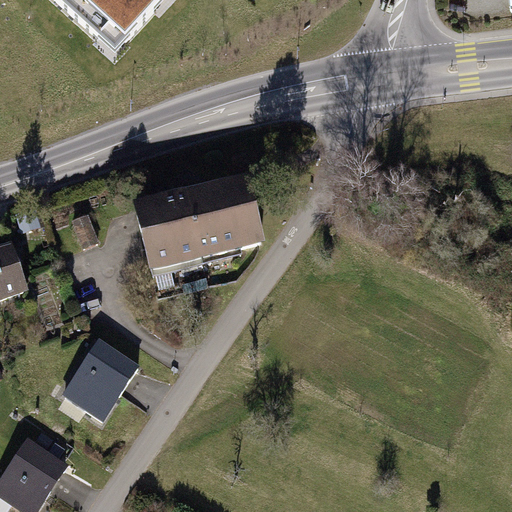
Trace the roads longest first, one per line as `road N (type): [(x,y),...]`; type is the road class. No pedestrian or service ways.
road 1 (residential): [(104,511),(319,193),(377,74)]
road 2 (primary): [(0,186),(266,94),(377,74)]
road 3 (primary): [(377,74),(511,61)]
